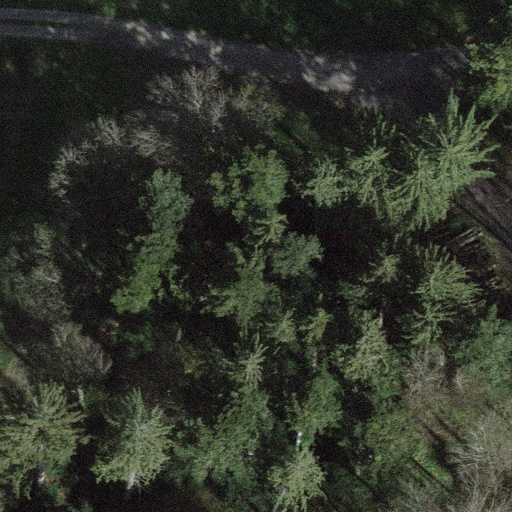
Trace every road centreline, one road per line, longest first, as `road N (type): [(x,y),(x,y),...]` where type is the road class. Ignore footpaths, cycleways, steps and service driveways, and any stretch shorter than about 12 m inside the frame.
road 1 (track): [(187,56),(11,511)]
road 2 (track): [(511,44),(187,56)]
road 3 (track): [(433,47),(511,333)]
road 4 (track): [(187,56),(0,32)]
